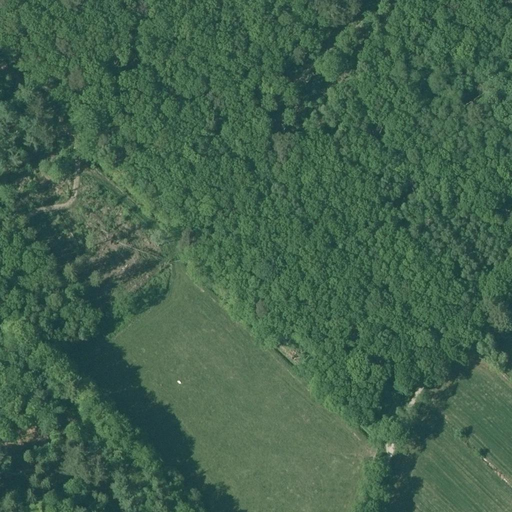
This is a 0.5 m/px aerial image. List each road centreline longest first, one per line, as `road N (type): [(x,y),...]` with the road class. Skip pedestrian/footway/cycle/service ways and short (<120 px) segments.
road 1 (track): [(0,62),(70,132),(77,171),(73,202),(28,214),(0,262)]
road 2 (track): [(389,453),(419,388),(511,268)]
road 3 (track): [(176,267),(160,231),(75,154)]
